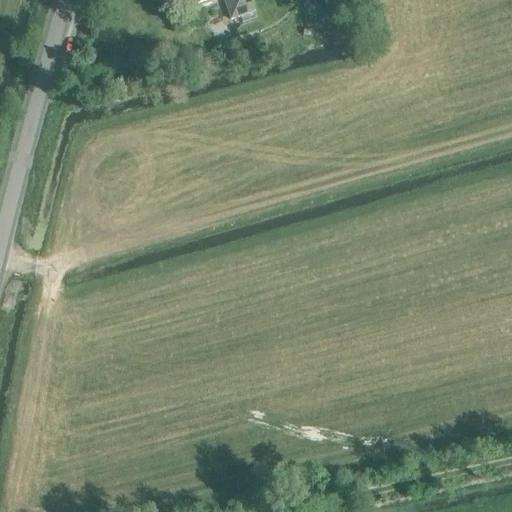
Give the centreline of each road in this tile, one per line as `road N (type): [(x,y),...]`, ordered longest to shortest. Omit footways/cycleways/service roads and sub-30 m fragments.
road 1 (tertiary): [(0,250),(64,0)]
road 2 (track): [(301,511),(511,469)]
